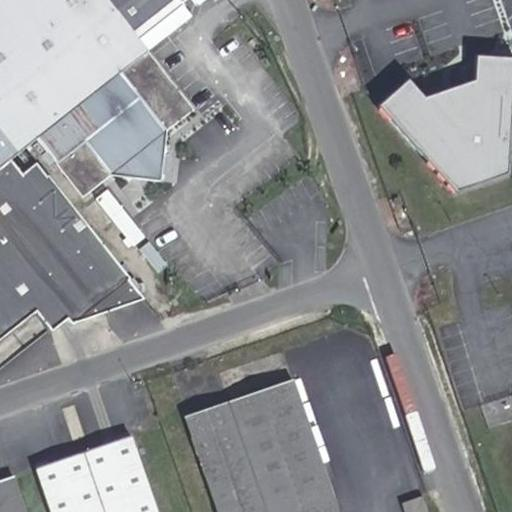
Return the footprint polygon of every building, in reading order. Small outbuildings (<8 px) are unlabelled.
[(0,0),(0,343),(32,318),(47,338),(63,326),(68,331),(141,305),(32,169),(17,180),(4,162),(30,142),(77,202),(102,183),(152,186),(155,136),(186,111),(122,32),(162,0),(0,0)] [(414,88),(383,114),(458,193),(508,175),(511,116),(511,66),(484,63),(480,88),(431,103),(414,88)] [(213,511),(289,511),(327,498),(285,378),(179,414),(213,511)] [(162,511),(135,435),(31,472),(45,511),(162,511)] [(19,511),(8,479),(0,482),(0,511),(19,511)] [(419,511),(414,497),(395,504),(397,511),(419,511)] [(289,511),(333,511),(327,498),(289,511)]
